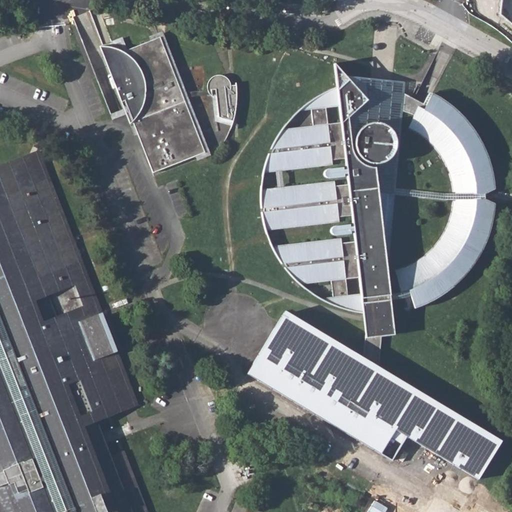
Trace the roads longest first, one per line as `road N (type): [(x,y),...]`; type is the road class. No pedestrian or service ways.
road 1 (residential): [(156,0),(295,24),(330,22),(374,2)]
road 2 (residential): [(374,2),(511,67)]
